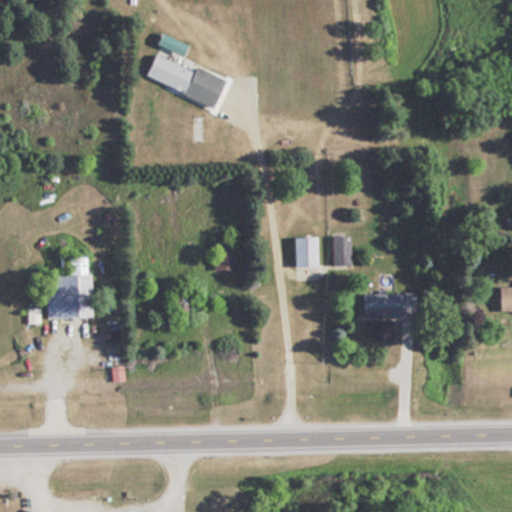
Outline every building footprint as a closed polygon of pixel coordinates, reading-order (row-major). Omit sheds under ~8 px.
[(207,105),(217,80),(149,51),(138,76),(207,105)] [(288,265),(312,265),(312,235),(288,235),(288,265)] [(230,238),(208,238),(208,268),(230,268),(230,238)] [(84,317),(83,255),(61,256),(62,273),(41,274),(41,317),(84,317)] [(165,292),(167,309),(182,307),(179,290),(165,292)] [(356,292),(356,316),(413,315),(413,292),(356,292)]
